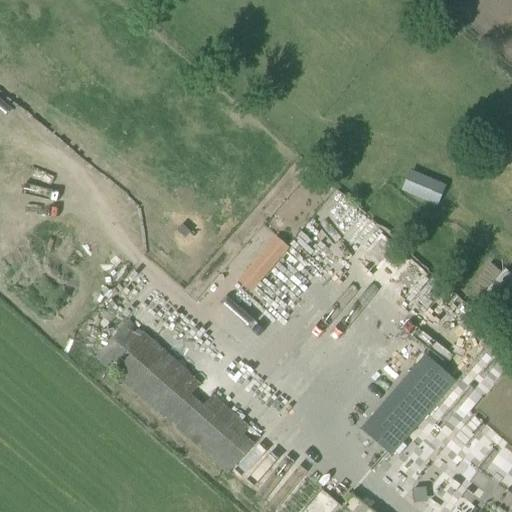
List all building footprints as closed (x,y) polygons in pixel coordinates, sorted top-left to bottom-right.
[(409,169),(401,191),(438,205),(446,183),(409,169)] [(354,252),(368,268),(394,245),(367,216),(333,247),(345,260),(354,252)] [(277,239),(240,282),(250,291),(287,248),(277,239)] [(486,294),(511,313),(511,312),(511,274),(505,269),(503,272),(491,262),(476,282),(488,291),(486,294)] [(129,320),(94,358),(270,511),(302,511),(322,490),(129,320)] [(394,456),(423,422),(456,384),(424,356),(362,429),(394,456)] [(511,511),(511,493),(505,489),(493,506),(502,511),(511,511)]
